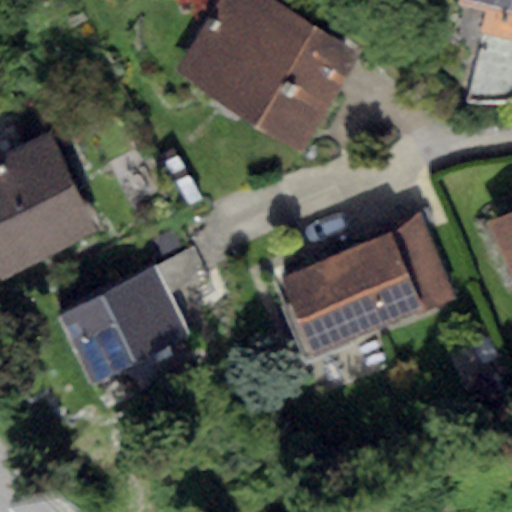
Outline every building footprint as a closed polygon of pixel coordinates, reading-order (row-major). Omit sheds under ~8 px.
[(360,54),(269,0),(216,0),(173,72),(303,149),(360,54)] [(511,0),(459,0),(458,4),(483,10),(476,34),(482,35),(511,43),(511,0)] [(511,43),(482,35),(463,101),(500,104),(511,99),(511,43)] [(49,134),(0,157),(0,273),(2,278),(96,233),(49,134)] [(511,212),(488,224),(511,274),(511,212)] [(389,226),(392,233),(424,307),(455,294),(420,213),(389,226)] [(392,233),(279,281),(311,355),(424,307),(392,233)] [(192,247),(152,267),(165,294),(205,274),(192,247)] [(152,267),(57,313),(91,383),(186,337),(165,294),(152,267)]
